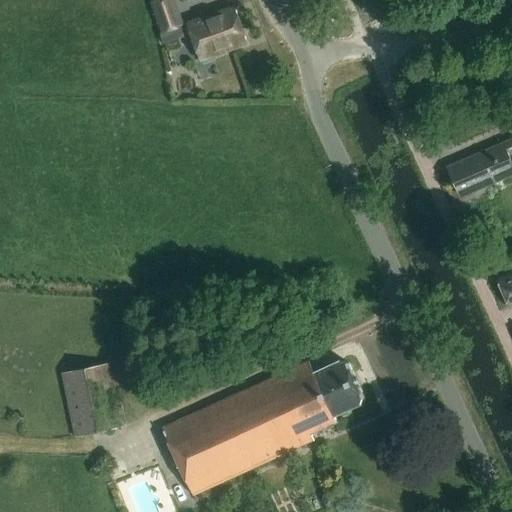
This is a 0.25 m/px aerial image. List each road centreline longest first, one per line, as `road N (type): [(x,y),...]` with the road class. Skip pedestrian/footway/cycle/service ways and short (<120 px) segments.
road 1 (tertiary): [(507,511),(317,108),(306,60)]
road 2 (residential): [(511,339),(369,46)]
